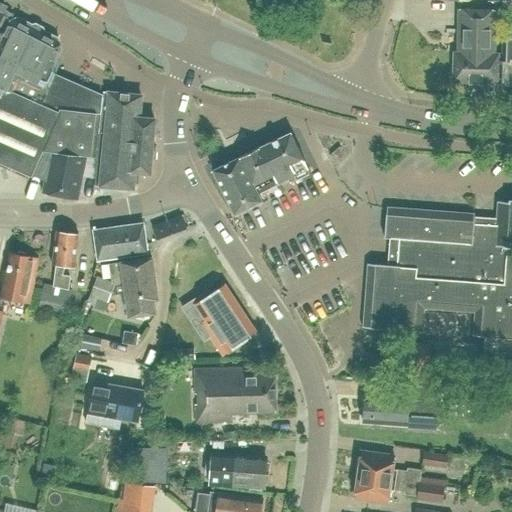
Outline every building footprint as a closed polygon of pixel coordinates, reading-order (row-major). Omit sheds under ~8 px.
[(497,82),(497,59),(497,52),(493,52),(494,9),(458,8),(456,50),(453,50),(452,81),(497,82)] [(0,39),(9,19),(0,13),(0,39)] [(47,148),(85,156),(96,158),(104,92),(47,67),(58,45),(10,18),(9,19),(0,39),(0,161),(32,175),(47,148)] [(511,36),(502,36),(502,50),(501,60),(497,59),(497,82),(511,82),(511,36)] [(433,69),(451,70),(452,44),(434,43),(433,69)] [(141,95),(104,92),(96,158),(94,184),(99,185),(132,188),(133,173),(148,174),(153,119),(139,118),(141,95)] [(291,182),(308,173),(289,133),(258,148),(258,147),(237,157),(238,157),(211,170),(232,214),(260,201),(257,194),(290,178),(291,182)] [(77,199),(77,197),(85,156),(47,148),(32,175),(44,180),(42,193),(77,199)] [(423,332),(424,308),(473,311),(471,335),(511,338),(511,198),(508,199),(507,201),(496,200),(494,225),(473,223),(474,212),(386,206),(383,237),(395,238),(393,265),(366,263),(361,327),(423,332)] [(98,259),(147,252),(142,223),(93,230),(98,259)] [(62,274),(65,266),(73,267),(77,234),(56,232),(52,265),(55,265),(52,284),(43,282),(38,307),(66,312),(71,289),(69,288),(70,275),(62,274)] [(9,252),(3,282),(0,295),(0,296),(29,303),(38,259),(9,252)] [(108,263),(111,282),(115,284),(123,283),(123,282),(154,277),(151,257),(120,261),(108,263)] [(115,284),(111,282),(97,277),(93,286),(94,286),(111,292),(111,293),(115,284)] [(154,278),(154,277),(123,282),(123,283),(115,284),(111,293),(116,294),(124,293),(128,317),(154,313),(152,300),(157,299),(154,278)] [(95,304),(97,298),(108,302),(111,292),(94,286),(93,286),(88,301),(95,304)] [(221,353),(225,350),(253,331),(223,286),(195,305),(205,319),(201,322),(221,353)] [(101,338),(77,334),(75,346),(98,350),(101,338)] [(424,379),(427,345),(400,343),(398,377),(424,379)] [(511,353),(499,352),(497,377),(511,378),(511,353)] [(86,385),(91,356),(76,353),(75,355),(69,353),(67,363),(73,364),(70,381),(86,385)] [(230,413),(275,412),(274,375),(242,376),(242,368),(194,370),(195,422),(230,421),(230,413)] [(118,430),(120,420),(137,423),(143,391),(94,382),(88,414),(86,424),(118,430)] [(363,395),(361,421),(406,424),(406,411),(462,415),(463,388),(425,385),(424,401),(407,400),(408,398),(363,395)] [(9,418),(5,432),(22,436),(26,422),(9,418)] [(351,444),(376,444),(376,434),(351,433),(351,444)] [(357,474),(443,487),(444,479),(419,476),(420,470),(406,468),(405,470),(391,468),(393,455),(360,450),(357,474)] [(447,455),(423,451),(421,464),(445,467),(447,455)] [(264,488),(266,457),(211,453),(208,484),(264,488)] [(59,466),(44,463),(41,476),(42,476),(41,481),(52,483),(53,478),(57,479),(59,466)] [(443,487),(357,474),(353,498),(386,503),(388,490),(402,492),(402,494),(416,496),(416,499),(441,502),(443,487)] [(151,511),(155,486),(124,481),(122,498),(117,497),(115,511),(151,511)] [(205,511),(259,511),(262,499),(209,491),(205,511)]
